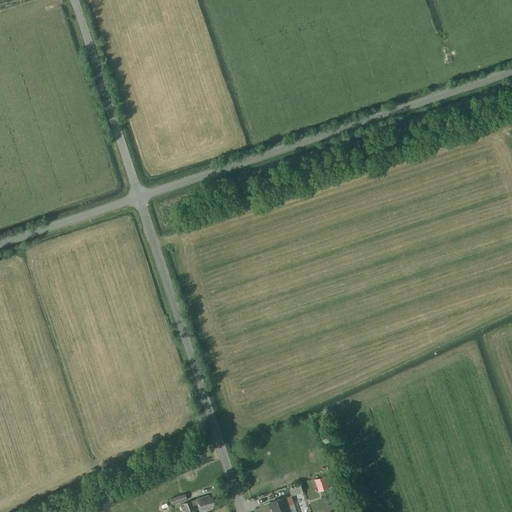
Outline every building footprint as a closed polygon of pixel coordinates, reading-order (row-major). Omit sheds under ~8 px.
[(329,487),(325,476),(316,479),(320,491),(329,487)] [(301,485),(290,489),(291,495),(303,492),(301,485)] [(170,499),(172,505),(188,500),(186,494),(170,499)] [(180,507),(181,511),(191,511),(196,511),(194,505),(198,504),(200,511),(202,511),(213,508),(213,506),(216,505),(213,496),(210,497),(209,495),(184,503),(185,506),(180,507)] [(273,511),(291,511),(286,496),(270,502),(273,511)]
